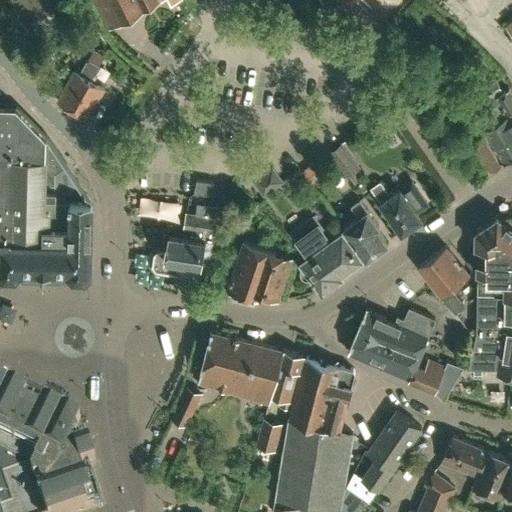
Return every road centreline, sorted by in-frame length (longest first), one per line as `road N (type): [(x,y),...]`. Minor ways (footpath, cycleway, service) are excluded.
road 1 (residential): [(307,317),(478,203)]
road 2 (residential): [(142,502),(122,444),(113,309)]
road 3 (residential): [(307,317),(113,309)]
road 4 (residential): [(478,203),(380,78),(353,75)]
road 5 (residential): [(447,412),(331,346),(307,317)]
road 6 (residential): [(101,172),(134,154),(205,46)]
road 7 (tertiary): [(101,172),(0,52)]
road 8 (tertiary): [(113,309),(101,172)]
